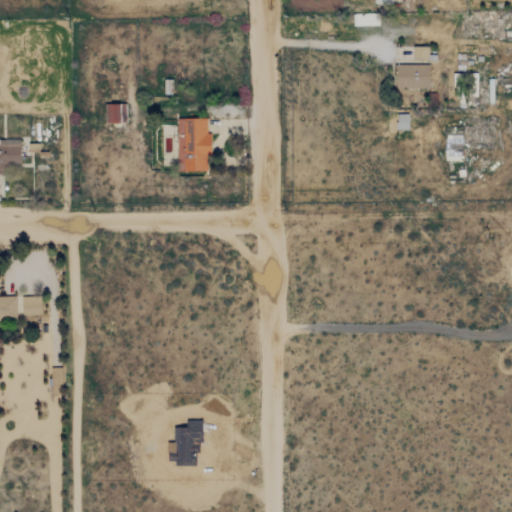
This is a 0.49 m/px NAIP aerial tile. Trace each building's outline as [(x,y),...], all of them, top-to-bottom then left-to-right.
[(352,13),(352,25),(378,24),(378,12),(352,13)] [(428,46),(412,46),(413,59),(428,59),(428,46)] [(395,87),(428,88),(429,64),(395,64),(395,87)] [(105,105),(106,123),(119,122),(118,104),(105,105)] [(407,114),(396,114),(397,129),(408,129),(407,114)] [(177,118),(176,170),(209,170),(209,132),(205,132),(206,118),(177,118)] [(445,160),(462,159),(462,134),(445,135),(445,160)] [(0,174),(2,174),(2,167),(20,167),(20,139),(0,139),(0,174)] [(14,296),(0,296),(0,319),(15,319),(14,296)] [(21,296),(22,315),(40,314),(40,296),(21,296)]
